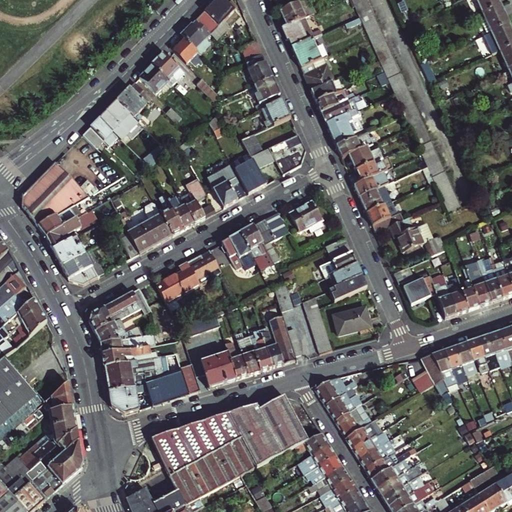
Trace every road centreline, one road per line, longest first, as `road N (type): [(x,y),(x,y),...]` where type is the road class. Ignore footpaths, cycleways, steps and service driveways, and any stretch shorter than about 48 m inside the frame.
road 1 (residential): [(63,314),(326,169)]
road 2 (tertiary): [(0,176),(100,97),(197,0)]
road 3 (residential): [(96,442),(296,379)]
road 4 (residential): [(326,169),(406,350)]
road 5 (residential): [(249,0),(326,169)]
road 6 (residential): [(380,511),(296,379)]
road 7 (secondary): [(63,314),(80,349),(96,442)]
road 8 (secondary): [(0,210),(63,314)]
